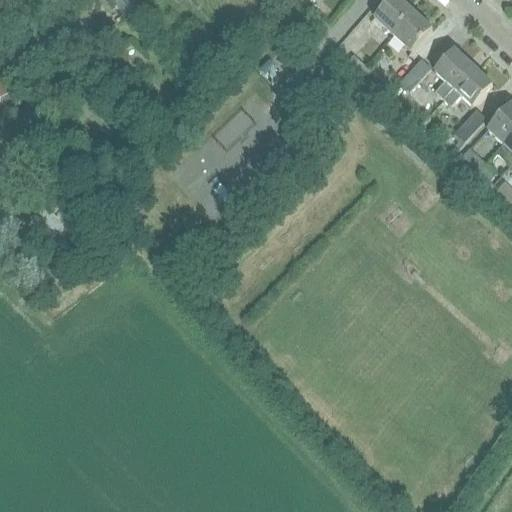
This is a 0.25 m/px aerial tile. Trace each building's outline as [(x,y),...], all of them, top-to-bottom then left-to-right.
[(126,0),(111,0),(110,1),(133,26),(142,17),(126,0)] [(394,39),(415,17),(396,0),(395,0),(375,22),(394,39)] [(415,17),(394,39),(412,57),(433,34),(415,17)] [(444,104),(474,72),(456,54),(436,76),(447,86),(437,97),(444,104)] [(360,76),(366,69),(355,59),(349,65),(360,76)] [(410,96),(432,72),(422,63),(401,87),(410,96)] [(372,86),(378,80),(366,69),(360,76),(372,86)] [(474,72),(444,104),(452,111),(462,100),(473,111),(493,89),(474,72)] [(271,90),(275,86),(269,80),(266,84),(271,90)] [(0,84),(0,106),(11,96),(0,84)] [(504,148),(511,139),(511,108),(488,134),(504,148)] [(466,147),(487,123),(477,114),(455,138),(466,147)] [(479,175),(486,167),(476,157),(469,165),(479,175)] [(490,185),(497,177),(486,167),(479,175),(490,185)] [(509,202),(511,199),(511,190),(506,185),(499,192),(509,202)]
